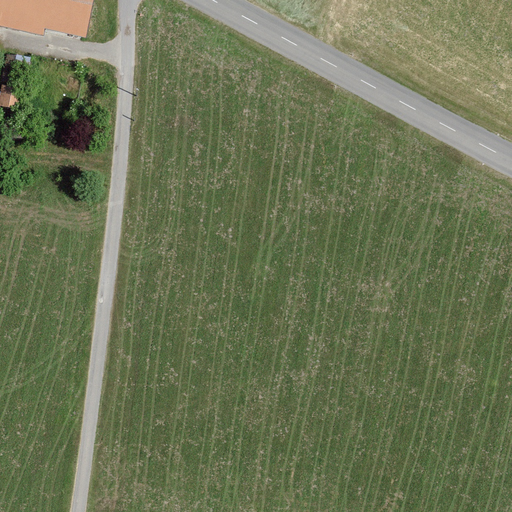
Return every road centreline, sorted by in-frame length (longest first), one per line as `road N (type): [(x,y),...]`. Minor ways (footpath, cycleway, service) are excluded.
road 1 (unclassified): [(123,0),(83,511)]
road 2 (tertiary): [(511,162),(194,0)]
